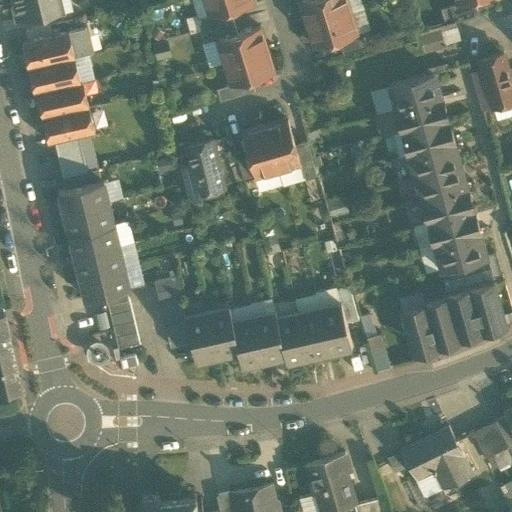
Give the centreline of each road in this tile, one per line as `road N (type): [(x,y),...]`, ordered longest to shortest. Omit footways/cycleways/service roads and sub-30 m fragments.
road 1 (tertiary): [(93,425),(236,427),(511,349)]
road 2 (tertiary): [(56,398),(0,140)]
road 3 (residential): [(190,121),(308,86),(280,0)]
